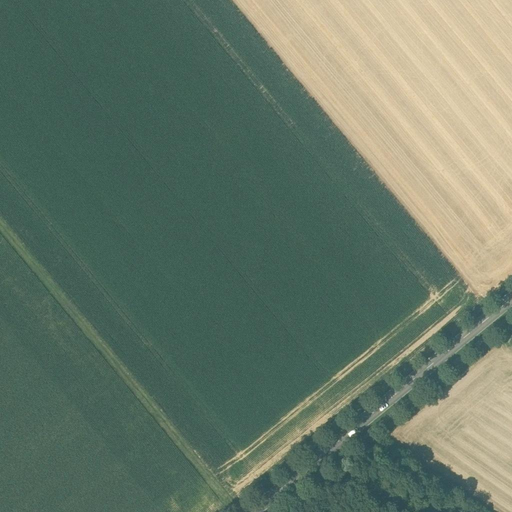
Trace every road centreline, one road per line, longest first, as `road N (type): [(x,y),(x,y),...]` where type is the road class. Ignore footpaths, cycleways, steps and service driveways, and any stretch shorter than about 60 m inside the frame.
road 1 (track): [(0,225),(235,511)]
road 2 (secondary): [(511,296),(251,511)]
